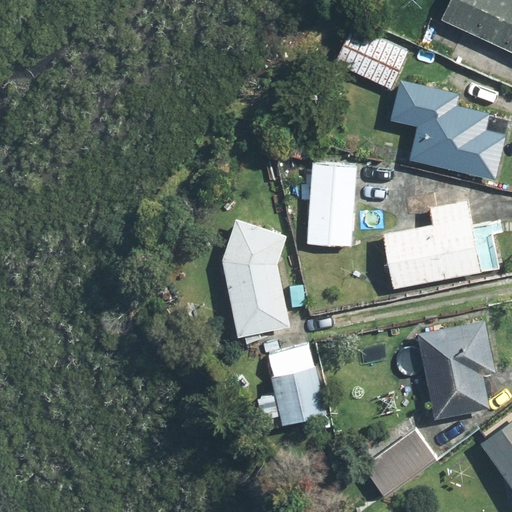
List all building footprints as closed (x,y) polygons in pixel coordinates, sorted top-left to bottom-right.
[(511,0),(447,0),(440,17),(511,50),(511,0)] [(334,62),(390,87),(407,50),(352,24),(334,62)] [(417,125),(409,159),(494,179),(505,134),(484,129),(488,112),(455,104),(458,92),(399,78),(389,119),(417,125)] [(307,243),(351,246),(356,165),(312,162),(311,175),(288,174),(288,179),(285,178),(285,186),(288,186),(287,199),(310,200),(307,243)] [(432,224),(381,233),(391,288),(480,272),(467,199),(428,206),(432,224)] [(235,218),(221,260),(236,335),(288,325),(276,262),(285,235),(235,218)] [(416,331),(433,418),(488,408),(482,373),(495,371),(485,318),(416,331)] [(315,366),(311,366),(307,346),(268,353),(273,376),(271,376),(275,394),(256,398),(261,418),(280,414),(282,424),(325,414),(315,366)] [(511,418),(480,442),(511,488),(511,418)] [(362,467),(384,496),(436,458),(414,428),(362,467)]
